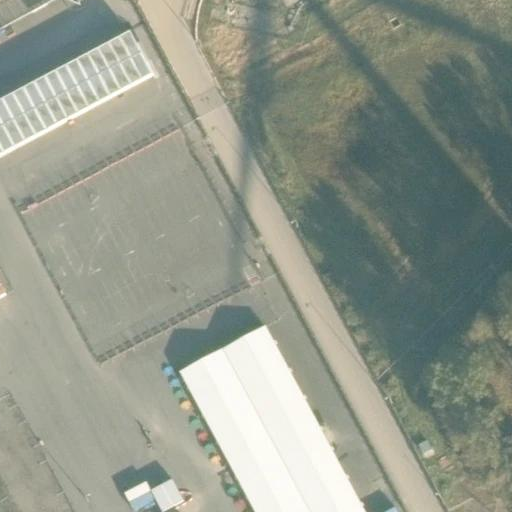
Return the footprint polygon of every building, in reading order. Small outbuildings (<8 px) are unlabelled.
[(139,34),(0,98),(0,153),(160,79),(139,34)] [(0,299),(11,293),(0,273),(0,299)] [(17,316),(0,329),(0,331),(14,349),(20,344),(15,338),(19,335),(24,342),(32,335),(17,316)] [(364,511),(273,325),(184,368),(254,511),(364,511)] [(163,511),(166,511),(189,501),(177,478),(153,490),(163,511)]
